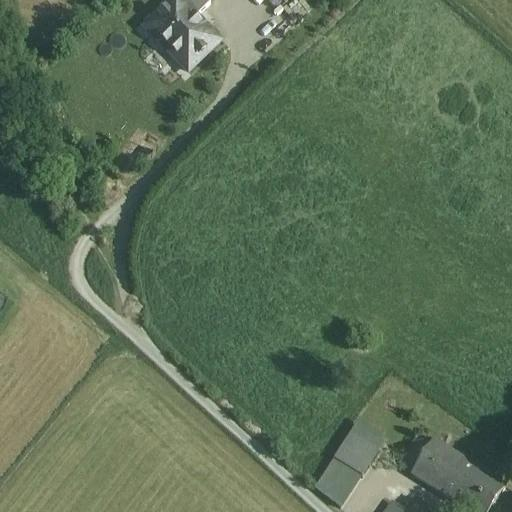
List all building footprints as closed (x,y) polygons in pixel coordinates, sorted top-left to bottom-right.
[(181,0),(175,0),(145,30),(191,77),(224,44),(181,0)] [(182,0),(198,16),(214,0),(182,0)] [(380,454),(352,437),(318,492),(345,509),(380,454)] [(486,511),(503,487),(439,445),(416,481),(462,511),(486,511)] [(406,511),(393,504),(388,511),(433,511),(434,511),(415,499),(407,511),(406,511)]
